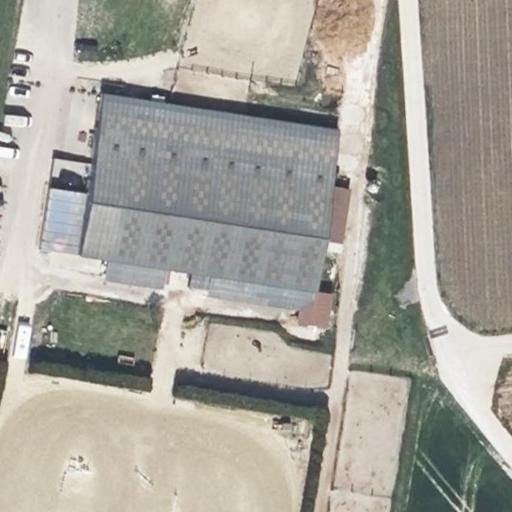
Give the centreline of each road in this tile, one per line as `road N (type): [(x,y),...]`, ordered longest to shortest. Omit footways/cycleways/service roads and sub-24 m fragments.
road 1 (track): [(319,511),(339,391),(370,0)]
road 2 (unclassified): [(511,451),(444,353),(429,293),(409,0)]
